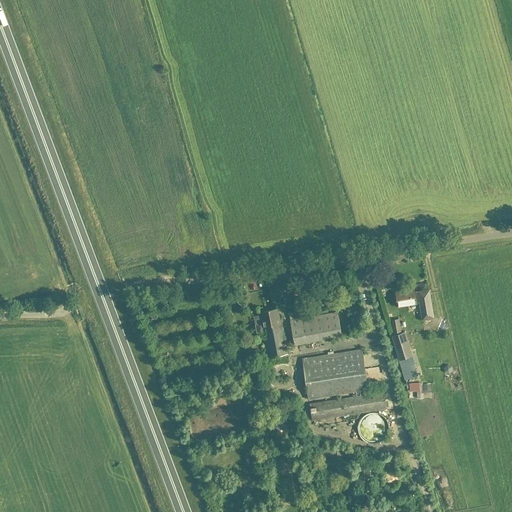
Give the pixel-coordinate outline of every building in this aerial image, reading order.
[(413,289),(395,293),(398,307),(416,304),(416,303),(419,303),(422,320),(434,318),(429,290),(414,293),(413,289)] [(262,323),(255,325),(256,333),(264,331),(269,358),(287,355),(278,309),(260,312),(262,323)] [(290,321),(295,345),(342,336),(337,312),(290,321)] [(391,321),(393,333),(401,332),(399,319),(391,321)] [(399,360),(411,357),(404,333),(392,337),(399,360)] [(362,350),(302,360),(308,399),(368,390),(362,350)] [(448,353),(448,363),(457,363),(456,353),(448,353)] [(425,389),(423,380),(412,383),(414,392),(425,389)] [(384,392),(309,404),(312,421),(386,409),(384,392)] [(358,424),(357,428),(358,433),(360,438),(364,441),(368,443),(373,444),(378,443),(382,441),(386,438),(388,433),(389,428),(388,424),(386,419),(382,416),(378,414),(373,413),(368,414),(364,416),(360,419),(358,424)] [(259,455),(253,456),(255,465),(261,463),(259,455)]
